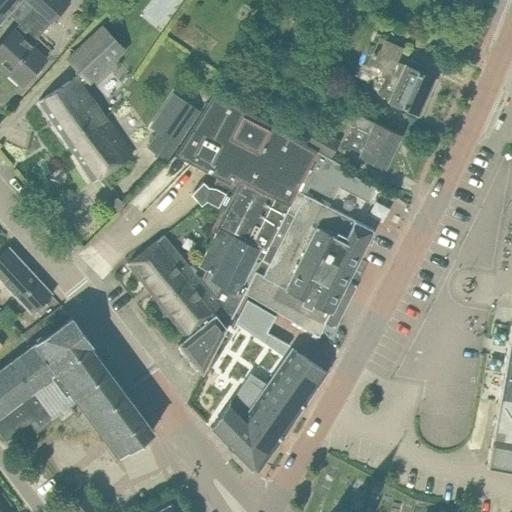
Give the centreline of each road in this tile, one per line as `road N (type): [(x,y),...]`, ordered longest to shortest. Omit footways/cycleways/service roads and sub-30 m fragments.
road 1 (tertiary): [(328,413),(446,186),(511,34)]
road 2 (tertiary): [(252,511),(230,499),(0,199)]
road 3 (residential): [(328,413),(479,482),(511,487)]
